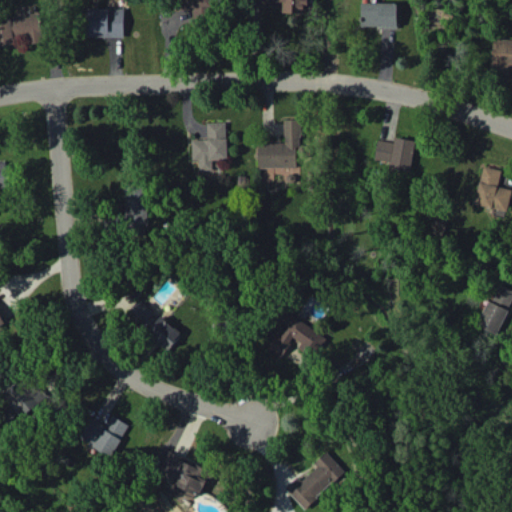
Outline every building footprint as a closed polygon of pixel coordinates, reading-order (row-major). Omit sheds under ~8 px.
[(209,0),(180,0),(180,9),(193,9),(194,18),(202,18),(202,8),(210,8),(209,0)] [(308,13),(308,0),(262,0),(262,2),(282,3),(282,12),(308,13)] [(398,26),(398,2),(362,2),(362,27),(398,26)] [(125,8),(88,7),(87,36),(124,37),(125,8)] [(0,45),(15,44),(14,35),(23,34),(24,44),(43,42),(40,13),(0,16),(0,45)] [(511,39),(493,38),(490,72),(509,73),(509,67),(511,67),(511,39)] [(259,168),(305,166),(304,118),(285,119),(285,142),(258,143),(259,168)] [(191,139),(192,160),(198,159),(199,170),(212,170),(212,158),(227,158),(226,121),(207,122),(208,138),(191,139)] [(378,139),(375,159),(391,161),(390,168),(411,171),(415,140),(395,136),(394,141),(378,139)] [(0,162),(0,190),(13,187),(6,161),(0,162)] [(511,188),(498,185),(502,170),(484,165),(474,202),(507,211),(511,189),(511,188)] [(125,179),(125,227),(147,227),(147,179),(125,179)] [(499,334),(511,297),(511,288),(500,284),(493,301),(487,299),(477,326),(499,334)] [(147,329),(158,316),(140,299),(128,312),(147,329)] [(282,357),(293,341),(314,354),(326,336),(287,312),(282,321),(288,325),(282,336),(278,333),(268,349),(282,357)] [(149,330),(168,349),(182,335),(162,315),(149,330)] [(29,392),(20,381),(5,394),(25,418),(50,397),(39,384),(29,392)] [(129,424),(113,415),(106,426),(89,416),(77,437),(112,456),(129,424)] [(201,497),(213,469),(167,450),(160,468),(176,474),(172,485),(201,497)] [(305,508),(345,470),(327,451),(314,463),(317,466),(302,481),(297,476),(285,487),(305,508)]
